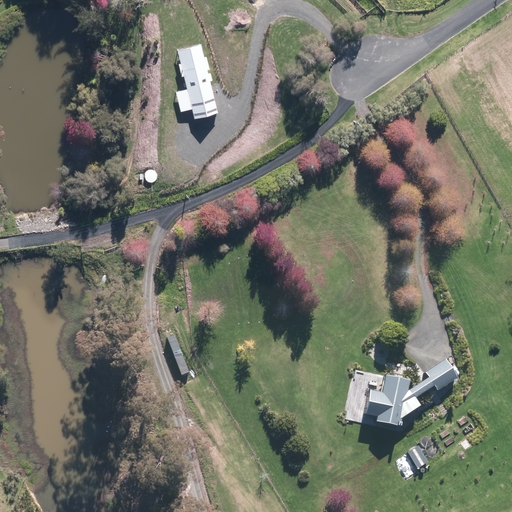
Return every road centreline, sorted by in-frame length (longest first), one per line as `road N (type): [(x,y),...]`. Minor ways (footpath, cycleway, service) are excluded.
road 1 (unknown): [(161,214),(145,259),(141,321),(198,511)]
road 2 (residential): [(491,0),(426,43),(366,66)]
